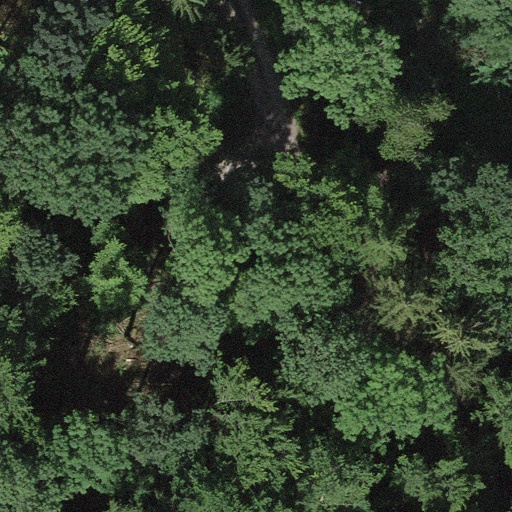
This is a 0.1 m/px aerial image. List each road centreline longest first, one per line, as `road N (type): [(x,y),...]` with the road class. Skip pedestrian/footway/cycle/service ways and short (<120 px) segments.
road 1 (track): [(90,0),(138,67),(253,184),(500,511)]
road 2 (track): [(224,0),(270,124),(253,184)]
